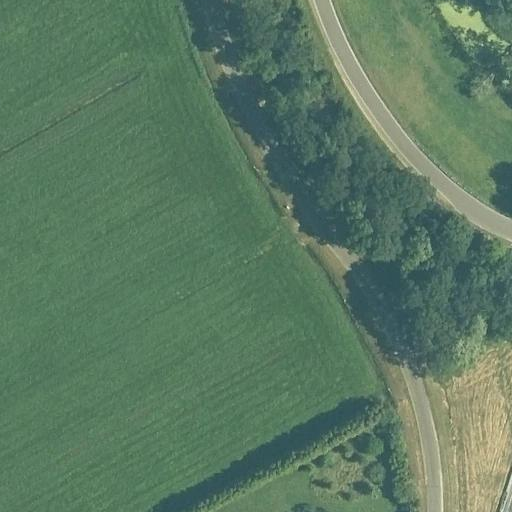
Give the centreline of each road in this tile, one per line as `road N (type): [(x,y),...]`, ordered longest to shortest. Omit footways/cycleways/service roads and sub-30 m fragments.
road 1 (unclassified): [(432,511),(426,431),(395,337),(267,146),(208,0)]
road 2 (unclassified): [(511,232),(467,206),(405,147),(356,78),(321,0)]
